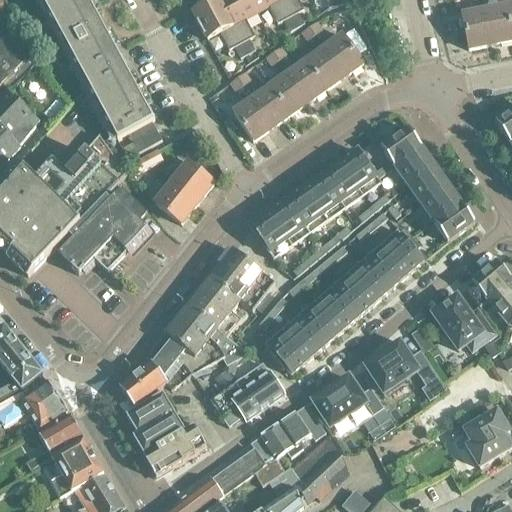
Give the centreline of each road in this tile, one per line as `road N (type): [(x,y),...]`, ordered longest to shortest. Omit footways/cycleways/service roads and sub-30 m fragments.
road 1 (residential): [(141,511),(301,398),(511,222)]
road 2 (residential): [(73,380),(101,367),(134,332),(248,188)]
road 3 (residential): [(248,188),(136,0)]
road 4 (residential): [(248,188),(355,116),(437,93)]
road 5 (residential): [(73,380),(141,511)]
road 6 (residential): [(511,215),(447,122),(437,93)]
